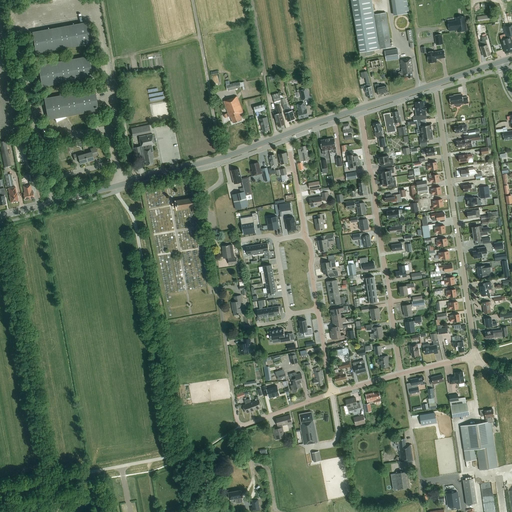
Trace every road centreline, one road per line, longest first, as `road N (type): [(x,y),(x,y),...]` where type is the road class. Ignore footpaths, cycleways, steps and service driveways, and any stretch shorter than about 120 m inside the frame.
road 1 (residential): [(474,354),(434,84)]
road 2 (residential): [(401,373),(359,109)]
road 3 (track): [(235,412),(210,235)]
road 4 (track): [(217,159),(190,0)]
road 5 (track): [(276,138),(250,0)]
road 6 (track): [(125,127),(102,0)]
